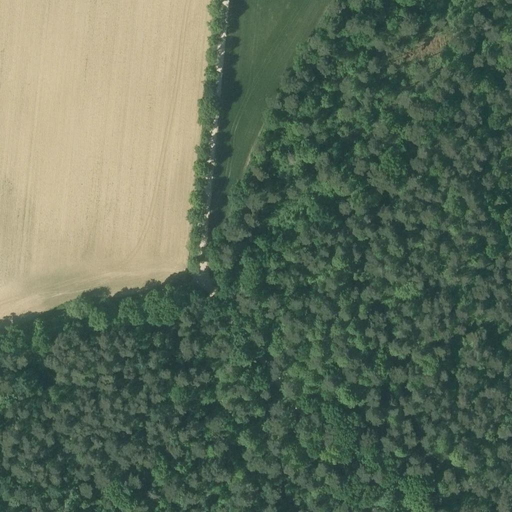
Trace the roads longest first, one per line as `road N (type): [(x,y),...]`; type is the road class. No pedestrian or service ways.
road 1 (track): [(213,295),(511,49)]
road 2 (track): [(224,0),(199,251),(203,279)]
road 3 (track): [(290,397),(378,511)]
road 4 (track): [(213,295),(290,397)]
